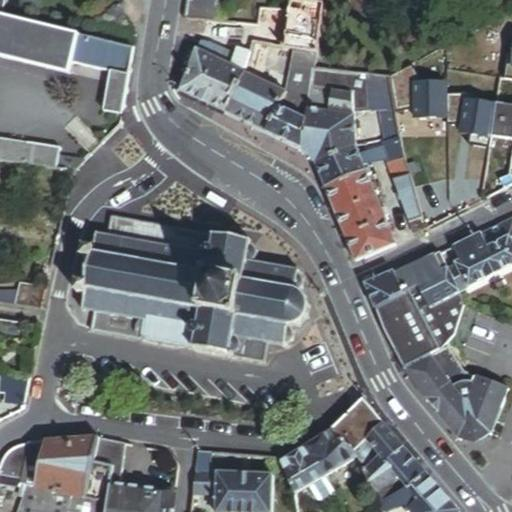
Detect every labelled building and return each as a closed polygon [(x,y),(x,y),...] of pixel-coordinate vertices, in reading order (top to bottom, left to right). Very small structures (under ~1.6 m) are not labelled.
[(219,0),(188,0),(185,21),(208,23),(216,24),(219,0)] [(320,60),(328,6),(306,3),(299,46),(294,41),(275,37),(273,49),(320,60)] [(0,15),(0,161),(54,171),(61,157),(0,142),(0,51),(8,54),(9,48),(74,64),(112,74),(106,115),(124,117),(135,51),(134,50),(0,15)] [(239,42),(242,26),(216,24),(208,23),(202,38),(239,42)] [(262,46),(273,49),(275,37),(261,33),(261,28),(242,26),(239,42),(202,38),(201,39),(203,40),(233,55),(247,61),(249,52),(254,53),(256,45),(262,46)] [(233,55),(203,40),(198,52),(229,67),(233,55)] [(257,64),(262,46),(256,45),(254,53),(251,63),(257,64)] [(0,58),(71,75),(74,64),(9,48),(8,54),(0,51),(0,58)] [(227,116),(246,75),(229,67),(198,52),(197,51),(180,92),(181,94),(227,116)] [(246,75),(251,63),(247,61),(233,55),(229,67),(246,75)] [(415,66),(392,78),(396,101),(398,109),(399,117),(418,113),(418,123),(449,123),(449,96),(449,86),(426,86),(415,66)] [(316,167),(358,150),(356,97),(356,76),(318,74),(312,106),(302,152),(316,167)] [(265,102),(272,87),(267,85),(258,80),(246,75),(227,116),(247,126),(260,99),(265,102)] [(390,100),(396,101),(392,78),(356,76),(356,97),(365,98),(379,99),(390,100)] [(268,136),(288,95),(272,87),(265,102),(260,99),(247,126),(268,136)] [(302,152),(312,106),(288,95),(268,136),(302,152)] [(478,97),(449,96),(449,123),(449,130),(464,130),(463,140),(472,141),(471,151),(491,154),(493,142),(498,110),(478,107),(478,97)] [(386,143),(404,140),(399,117),(398,109),(392,110),(384,111),(386,122),(383,122),(386,143)] [(511,111),(498,109),(493,142),(511,144),(511,111)] [(390,164),(408,159),(404,140),(386,143),(390,164)] [(326,190),(367,173),(358,150),(316,167),(326,190)] [(74,175),(90,160),(62,154),(61,157),(54,171),(74,175)] [(395,180),(411,177),(408,159),(390,164),(395,180)] [(511,172),(511,180),(502,185),(506,193),(511,189),(511,172)] [(346,239),(387,222),(367,173),(326,190),(346,239)] [(407,215),(419,210),(411,177),(395,180),(407,215)] [(410,225),(421,221),(419,210),(407,215),(410,225)] [(79,286),(77,297),(86,298),(84,310),(82,310),(81,313),(83,313),(83,314),(86,315),(87,314),(95,315),(94,317),(95,318),(93,331),(92,330),(91,334),(92,334),(92,335),(95,335),(95,334),(109,337),(109,338),(112,339),(112,337),(126,340),(126,341),(129,342),(129,341),(144,343),(143,345),(146,346),(146,344),(160,346),(160,349),(163,349),(163,347),(178,350),(177,352),(181,353),(181,350),(197,353),(197,356),(200,356),(200,354),(213,356),(212,359),(215,359),(216,357),(229,359),(229,361),(231,361),(231,360),(246,362),(246,363),(249,364),(249,363),(263,365),(263,366),(266,366),(266,363),(265,363),(268,347),(270,347),(270,346),(283,348),(283,350),(286,350),(286,349),(287,349),(288,346),(291,344),(292,345),(294,344),(293,342),(294,339),(294,337),(294,335),(295,335),(294,333),(293,334),(291,332),(290,331),(288,330),(291,330),(293,330),(295,330),(297,330),(297,331),(299,330),(299,329),(302,327),(304,325),(305,324),(306,323),(308,323),(309,321),(308,320),(309,317),(310,316),(310,314),(310,312),(310,310),(310,308),(309,306),(311,305),(310,302),(309,302),(308,300),(306,299),(305,298),(303,296),(304,295),(302,294),(301,295),(300,294),(298,293),(296,293),(298,292),(300,292),(302,290),(302,291),(304,290),(303,289),(304,287),(304,285),(304,283),(304,281),(304,280),(304,279),(303,279),(301,277),(301,275),(300,275),(300,274),(297,273),(297,275),(283,272),(283,270),(280,270),(280,271),(266,268),(266,267),(263,267),(263,268),(251,266),(256,264),(256,265),(258,263),(258,262),(260,259),(260,257),(260,255),(259,253),(258,251),(259,251),(258,249),(257,250),(255,248),(255,246),(253,245),(253,244),(250,243),(250,245),(238,243),(238,241),(235,240),(235,242),(220,240),(221,238),(218,238),(218,239),(203,237),(203,235),(200,235),(200,236),(185,233),(185,232),(182,231),(182,233),(168,230),(168,229),(165,228),(165,230),(150,227),(150,226),(148,225),(148,227),(133,224),(133,223),(130,223),(130,224),(116,221),(116,220),(113,219),(113,221),(112,220),(112,223),(113,224),(110,238),(108,237),(108,239),(101,238),(101,235),(98,235),(97,237),(95,236),(94,240),(97,241),(95,252),(86,251),(85,261),(89,261),(84,287),(79,286)] [(421,235),(425,233),(422,225),(421,221),(410,225),(413,233),(421,235)] [(511,269),(511,221),(453,250),(460,265),(447,271),(459,296),(511,269)] [(356,264),(398,247),(387,222),(346,239),(356,264)] [(443,304),(459,296),(447,271),(441,256),(409,272),(406,270),(367,288),(377,313),(404,302),(412,319),(443,304)] [(42,313),(47,289),(21,285),(16,309),(42,313)] [(463,308),(459,296),(443,304),(449,314),(455,312),(461,314),(463,308)] [(377,313),(389,341),(410,328),(416,326),(412,319),(404,302),(377,313)] [(443,321),(460,318),(461,314),(455,312),(449,314),(442,316),(443,321)] [(410,383),(433,361),(438,356),(454,340),(460,318),(443,321),(413,334),(410,328),(389,341),(410,383)] [(410,383),(469,452),(474,448),(476,449),(480,449),(484,449),(487,448),(490,447),(493,444),(499,446),(511,413),(511,397),(487,388),(474,383),(440,358),(435,362),(433,361),(410,383)] [(30,383),(29,382),(2,380),(1,397),(26,398),(30,383)] [(366,404),(334,433),(363,459),(378,497),(393,489),(401,484),(387,467),(370,446),(371,444),(364,436),(381,422),(366,404)] [(406,451),(381,422),(364,436),(371,444),(370,446),(387,467),(406,451)] [(363,459),(334,433),(305,452),(309,460),(315,456),(330,479),(363,459)] [(92,469),(98,441),(48,444),(37,490),(27,488),(26,491),(20,509),(19,511),(105,511),(110,473),(92,469)] [(120,489),(125,447),(98,441),(92,469),(110,473),(105,511),(172,511),(175,493),(120,489)] [(37,490),(48,444),(29,446),(21,482),(20,487),(27,488),(37,490)] [(0,477),(21,482),(29,446),(26,447),(20,449),(15,451),(7,458),(3,464),(0,471),(0,477)] [(406,451),(387,467),(401,484),(420,468),(406,451)] [(309,460),(305,452),(282,467),(302,496),(330,479),(315,456),(309,460)] [(214,455),(198,453),(196,473),(212,473),(214,455)] [(227,456),(214,455),(212,473),(225,473),(227,456)] [(420,468),(401,484),(409,493),(429,477),(420,468)] [(275,477),(195,476),(190,511),(207,511),(209,498),(219,498),(219,511),(274,511),(275,500),(279,500),(280,485),(275,485),(275,477)] [(0,484),(26,491),(27,488),(20,487),(21,482),(0,477),(0,484)] [(458,511),(429,477),(409,493),(398,497),(382,505),(384,511),(400,511),(410,508),(411,511),(458,511)] [(0,503),(20,509),(26,491),(0,484),(0,503)] [(393,489),(378,497),(382,505),(398,497),(393,489)]
